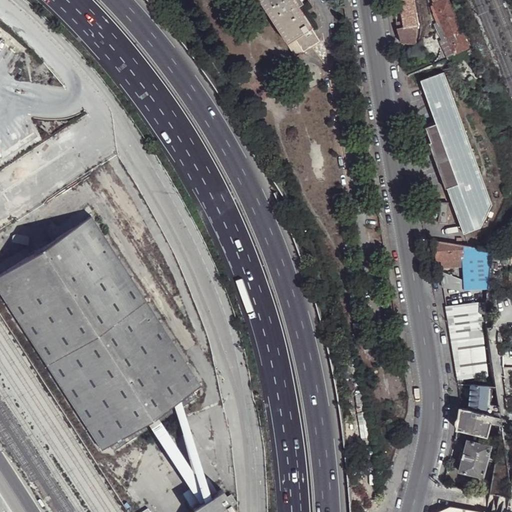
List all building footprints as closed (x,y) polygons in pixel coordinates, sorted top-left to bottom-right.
[(261,0),(297,55),(321,40),(313,28),(315,27),(301,7),(296,0),(261,0)] [(402,12),(399,0),(392,0),(395,13),(402,12)] [(399,0),(402,12),(405,27),(412,26),(420,25),(416,0),(399,0)] [(444,59),(448,57),(447,56),(454,53),(469,47),(456,18),(448,0),(432,0),(434,3),(431,5),(434,13),(433,13),(437,22),(435,22),(442,39),(440,40),(446,53),(442,54),(444,59)] [(437,122),(427,126),(433,142),(430,142),(443,176),(443,178),(447,188),(449,187),(465,232),(482,226),(493,203),(458,106),(456,101),(445,71),(422,80),(437,122)] [(440,201),(440,209),(447,210),(448,202),(440,201)] [(95,209),(0,264),(0,282),(98,449),(110,441),(113,446),(149,425),(151,429),(157,426),(191,484),(186,488),(200,511),(234,511),(243,508),(225,478),(213,485),(209,478),(223,470),(181,399),(195,391),(192,387),(198,384),(95,209)] [(447,210),(440,209),(439,217),(438,222),(445,223),(447,223),(447,210)] [(433,240),(437,262),(441,261),(442,269),(463,268),(464,281),(439,271),(442,287),(464,290),(487,288),(489,288),(492,250),(492,249),(438,240),(433,240)] [(486,304),(445,307),(457,380),(496,378),(489,327),(486,327),(486,304)] [(471,384),(469,409),(486,413),(488,386),(485,385),(471,384)] [(493,416),(502,417),(500,405),(491,404),(493,386),(491,386),(488,386),(486,413),(493,416)] [(457,428),(488,435),(492,422),(493,416),(486,413),(469,409),(460,407),(457,428)] [(492,422),(503,424),(502,417),(493,416),(492,422)] [(464,451),(463,458),(460,470),(484,476),(492,445),(467,439),(464,451)] [(492,476),(501,478),(504,463),(495,462),(492,476)] [(489,493),(498,495),(501,478),(492,476),(489,493)]
